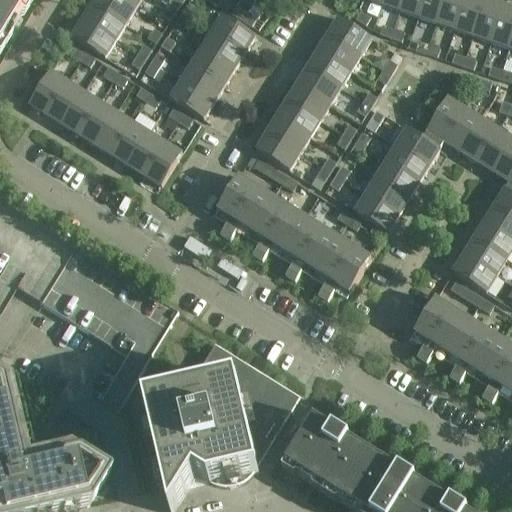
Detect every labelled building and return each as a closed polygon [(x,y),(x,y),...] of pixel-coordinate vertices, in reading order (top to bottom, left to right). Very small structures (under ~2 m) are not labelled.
[(0,0),(0,43),(27,0),(0,0)] [(138,13),(116,0),(97,0),(93,8),(127,30),(138,13)] [(145,0),(116,0),(138,13),(145,0)] [(174,0),(169,10),(177,15),(183,5),(174,0)] [(221,0),(212,0),(210,5),(219,11),(225,2),(221,0)] [(260,0),(276,9),(281,0),(260,0)] [(382,10),(385,0),(363,0),(363,3),(382,10)] [(385,0),(382,10),(400,16),(405,0),(385,0)] [(405,0),(400,16),(418,22),(426,0),(405,0)] [(426,0),(418,22),(437,29),(446,0),(426,0)] [(446,0),(437,29),(455,35),(466,0),(446,0)] [(478,0),(466,0),(455,35),(473,41),(486,3),(478,0)] [(486,3),(473,41),(491,48),(505,9),(486,3)] [(127,30),(93,8),(83,24),(117,46),(127,30)] [(196,13),(188,8),(182,18),(190,23),(196,13)] [(511,11),(505,9),(491,48),(510,54),(511,47),(511,11)] [(177,15),(169,10),(162,19),(171,25),(177,15)] [(238,10),(232,19),(243,25),(248,17),(238,10)] [(361,15),(356,23),(366,30),(372,21),(361,15)] [(248,17),(243,25),(252,31),(257,22),(248,17)] [(179,22),(176,28),(184,33),(188,27),(190,23),(182,18),(179,22)] [(257,40),(222,19),(211,36),(246,58),(257,40)] [(374,43),(339,22),(328,39),(363,60),(374,43)] [(72,42),(106,63),(117,46),(83,24),(72,42)] [(384,29),(380,39),(391,42),(394,33),(384,29)] [(154,32),(148,42),(157,48),(163,38),(154,32)] [(394,33),(391,42),(402,46),(406,36),(394,33)] [(201,53),(235,74),(246,58),(211,36),(201,53)] [(363,60),(328,39),(318,55),(353,77),(363,60)] [(168,41),(161,51),(170,56),(176,46),(168,41)] [(419,45),(416,54),(426,58),(430,48),(419,45)] [(430,48),(426,58),(438,62),(441,52),(430,48)] [(138,59),(146,64),(153,54),(144,49),(138,59)] [(77,51),(71,59),(81,65),(86,57),(77,51)] [(190,69),(225,91),(235,74),(201,53),(190,69)] [(353,77),(318,55),(308,72),(343,93),(353,77)] [(86,57),(81,65),(91,72),(96,63),(86,57)] [(160,72),(162,68),(166,62),(157,57),(154,63),(151,67),(160,72)] [(463,71),(466,61),(455,57),(452,67),(463,71)] [(146,64),(138,59),(132,68),(140,73),(146,64)] [(466,61),(463,71),(474,75),(477,65),(466,61)] [(384,73),(392,79),(398,69),(390,64),(384,73)] [(151,67),(145,77),(154,82),(160,72),(151,67)] [(180,86),(215,107),(225,91),(190,69),(180,86)] [(500,83),(503,74),(491,70),(488,79),(500,83)] [(109,71),(104,80),(113,86),(119,77),(109,71)] [(343,93),(308,72),(298,88),(332,110),(343,93)] [(377,83),(386,89),(392,79),(384,73),(377,83)] [(47,119),(68,85),(51,74),(30,109),(47,119)] [(511,76),(503,74),(500,83),(510,87),(511,81),(511,76)] [(119,77),(113,86),(123,92),(129,84),(119,77)] [(478,93),(481,83),(470,79),(467,89),(478,93)] [(481,83),(478,93),(489,96),(492,87),(481,83)] [(68,85),(47,119),(63,130),(85,95),(68,85)] [(170,103),(204,124),(215,107),(180,86),(170,103)] [(332,110),(298,88),(287,104),(322,126),(332,110)] [(142,92),(137,100),(146,106),(152,98),(142,92)] [(85,95),(63,130),(80,140),(101,105),(85,95)] [(363,106),(372,111),(378,102),(369,96),(363,106)] [(152,98),(146,106),(156,112),(162,104),(152,98)] [(445,147),(444,146),(465,111),(448,101),(427,135),(423,142),(441,153),(445,147)] [(322,126),(287,104),(277,121),(312,142),(322,126)] [(101,105),(80,140),(96,150),(118,115),(101,105)] [(499,116),(509,120),(511,110),(511,109),(511,110),(511,108),(511,107),(503,105),(499,116)] [(372,111),(363,106),(357,116),(366,121),(372,111)] [(465,111),(444,146),(445,147),(460,156),(481,122),(465,111)] [(174,112),(169,120),(179,127),(184,118),(174,112)] [(385,119),(377,114),(370,125),(379,130),(385,119)] [(118,115),(96,150),(113,160),(134,126),(118,115)] [(184,118),(179,127),(189,133),(194,124),(184,118)] [(312,142),(277,121),(267,137),(302,159),(312,142)] [(481,122),(460,156),(477,166),(498,132),(481,122)] [(134,126),(113,160),(129,171),(151,136),(134,126)] [(343,139),(351,144),(358,134),(349,129),(343,139)] [(441,153),(423,142),(407,132),(396,149),(430,170),(441,153)] [(511,140),(498,132),(477,166),(493,177),(511,146),(511,140)] [(151,136),(129,171),(145,181),(167,146),(151,136)] [(256,154),(291,176),(302,159),(267,137),(256,154)] [(356,147),(365,152),(371,143),(362,137),(356,147)] [(351,144),(343,139),(337,148),(345,154),(351,144)] [(167,146),(145,181),(163,191),(184,157),(167,146)] [(511,146),(493,177),(509,187),(510,187),(511,183),(511,146)] [(365,152),(356,147),(350,157),(359,162),(365,152)] [(385,166),(420,187),(430,170),(396,149),(385,166)] [(322,172),(331,177),(337,167),(329,162),(322,172)] [(293,196),(298,187),(260,163),(254,172),(293,196)] [(375,182),(409,204),(420,187),(385,166),(375,182)] [(316,181),(325,186),(331,177),(322,172),(318,169),(312,179),(316,181)] [(336,180),(345,185),(351,175),(342,170),(336,180)] [(219,215),(221,216),(252,236),(274,201),(240,180),(219,215)] [(345,185),(336,180),(330,189),(338,195),(345,185)] [(365,198),(399,220),(409,204),(375,182),(365,198)] [(511,196),(506,193),(495,210),(511,221),(511,196)] [(354,216),(389,237),(399,220),(365,198),(354,216)] [(274,201),(252,236),(285,256),(307,222),(274,201)] [(484,227),(511,244),(511,221),(495,210),(484,227)] [(343,214),(337,223),(347,229),(353,221),(343,214)] [(353,221),(347,229),(357,236),(362,227),(353,221)] [(307,222),(285,256),(318,277),(340,242),(307,222)] [(474,244),(508,265),(511,259),(511,244),(484,227),(474,244)] [(352,297),(373,263),(340,242),(318,277),(352,297)] [(464,260),(498,281),(508,265),(474,244),(464,260)] [(123,282),(77,253),(42,309),(88,338),(123,282)] [(453,277),(488,298),(498,281),(464,260),(453,277)] [(490,318),(495,310),(456,286),(451,294),(490,318)] [(470,323),(437,302),(416,337),(449,358),(470,323)] [(470,323),(449,358),(482,378),(504,344),(470,323)] [(511,349),(504,344),(482,378),(511,397),(511,349)] [(301,402),(216,350),(203,370),(200,375),(204,391),(145,405),(166,492),(170,511),(175,511),(182,502),(196,478),(210,487),(215,489),(220,491),(225,491),(227,491),(230,491),(235,491),(240,489),(244,487),(248,484),(253,480),(255,476),(259,476),(258,471),(295,411),(301,402)] [(0,386),(0,511),(74,511),(88,509),(88,508),(108,477),(76,457),(21,470),(1,387),(0,386)] [(287,468),(329,494),(347,505),(374,460),(350,445),(350,443),(334,433),(333,434),(315,423),(287,468)] [(347,505),(358,511),(424,511),(434,497),(416,486),(417,485),(400,474),(399,476),(374,460),(347,505)] [(424,511),(461,511),(452,506),(451,508),(434,497),(424,511)]
